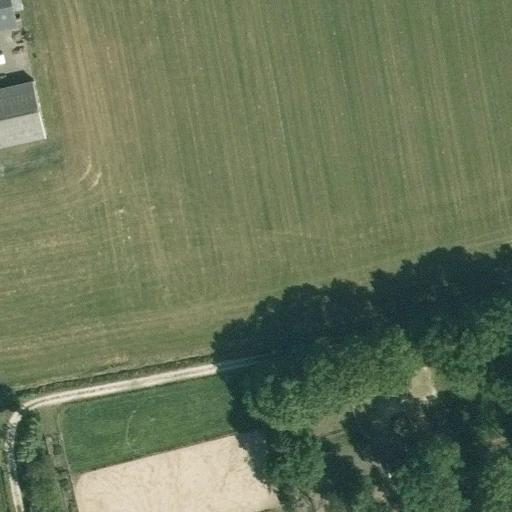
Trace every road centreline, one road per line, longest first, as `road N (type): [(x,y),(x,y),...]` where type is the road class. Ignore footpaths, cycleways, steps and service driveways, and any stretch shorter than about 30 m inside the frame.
road 1 (track): [(511,298),(32,402),(9,428),(18,511)]
road 2 (track): [(511,460),(315,511)]
